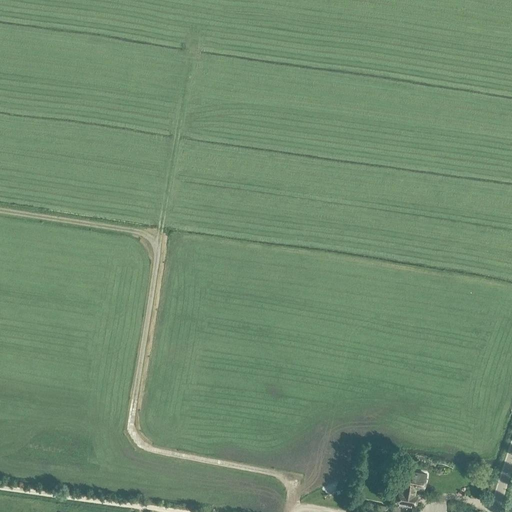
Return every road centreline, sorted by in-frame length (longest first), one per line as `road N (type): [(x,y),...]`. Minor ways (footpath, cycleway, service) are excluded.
road 1 (track): [(294,509),(292,489),(279,475),(144,447),(132,433),(158,244),(147,234),(0,210)]
road 2 (track): [(0,487),(139,507),(176,490),(335,511)]
road 3 (track): [(158,244),(201,0)]
